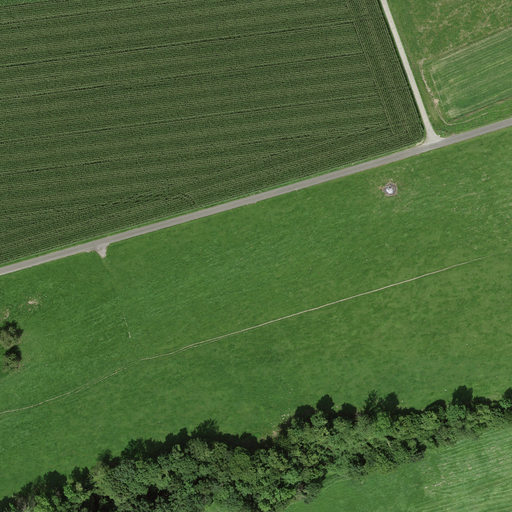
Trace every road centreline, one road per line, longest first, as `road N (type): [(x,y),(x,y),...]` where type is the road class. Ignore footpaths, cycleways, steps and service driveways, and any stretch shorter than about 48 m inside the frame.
road 1 (track): [(0,273),(511,123)]
road 2 (track): [(382,0),(434,146)]
